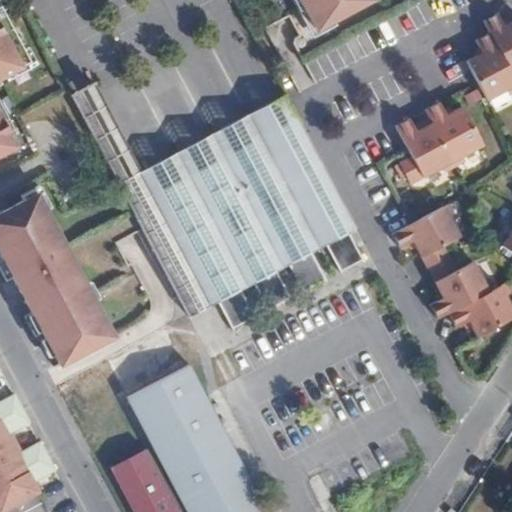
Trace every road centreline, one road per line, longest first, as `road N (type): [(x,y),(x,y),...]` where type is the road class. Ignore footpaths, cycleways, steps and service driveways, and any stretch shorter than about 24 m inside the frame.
road 1 (residential): [(477,427),(306,103),(496,0)]
road 2 (residential): [(0,317),(103,511)]
